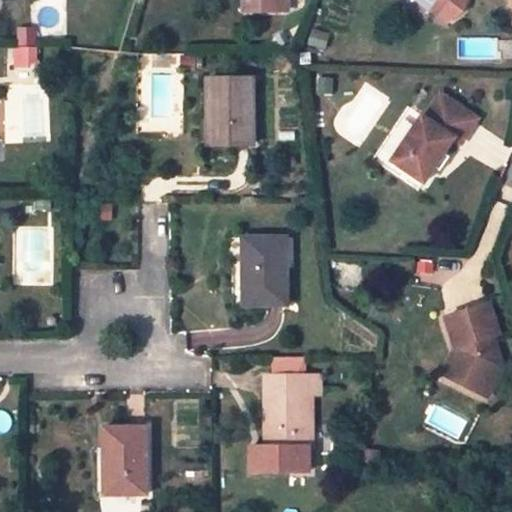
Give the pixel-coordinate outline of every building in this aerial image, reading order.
[(287,13),(286,0),(244,0),(245,13),(287,13)] [(415,0),(435,14),(445,0),(415,0)] [(35,49),(15,49),(15,62),(28,62),(35,62),(35,49)] [(215,111),(215,144),(253,143),(252,78),(206,79),(206,111),(215,111)] [(478,121),(441,96),(425,120),(423,118),(392,163),(424,184),(454,140),(461,145),(478,121)] [(206,111),(207,144),(215,144),(215,111),(206,111)] [(242,306),(287,305),(287,267),(287,238),(242,238),(242,306)] [(490,305),(446,318),(456,349),(461,347),(463,352),(449,379),(483,397),(491,382),(489,378),(504,373),(494,337),(499,335),(490,305)] [(456,349),(442,375),(449,379),(463,352),(461,347),(456,349)] [(272,376),(306,377),(306,356),(271,356),(272,376)] [(491,382),(483,397),(490,400),(504,373),(489,378),(491,382)] [(265,376),(265,447),(310,447),(311,392),(320,392),(321,377),(306,377),(272,376),(265,376)] [(145,427),(103,428),(103,458),(105,459),(106,494),(147,493),(145,427)] [(250,450),(249,471),(310,471),(310,447),(265,447),(258,447),(258,450),(250,450)] [(97,495),(106,494),(105,459),(103,458),(96,459),(97,495)]
